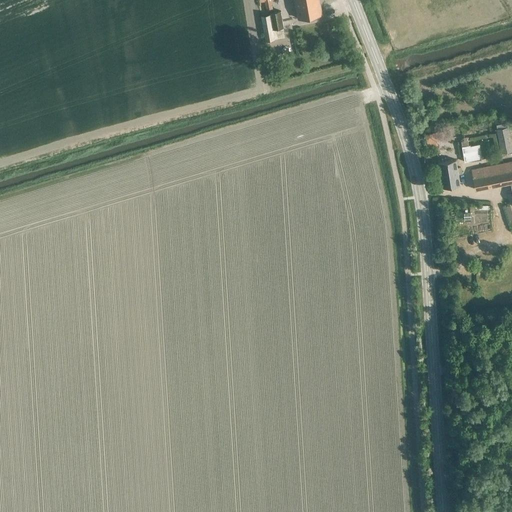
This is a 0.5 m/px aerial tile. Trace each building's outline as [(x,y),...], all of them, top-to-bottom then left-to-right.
[(295,0),(299,18),(322,14),(319,0),(295,0)] [(266,40),(286,36),(281,11),(262,14),(266,40)] [(462,147),(464,162),(481,159),(478,146),(466,148),(466,146),(462,147)] [(442,187),(460,184),(456,159),(438,162),(442,187)] [(511,161),(471,169),(476,190),(511,183),(511,186),(511,161)]
